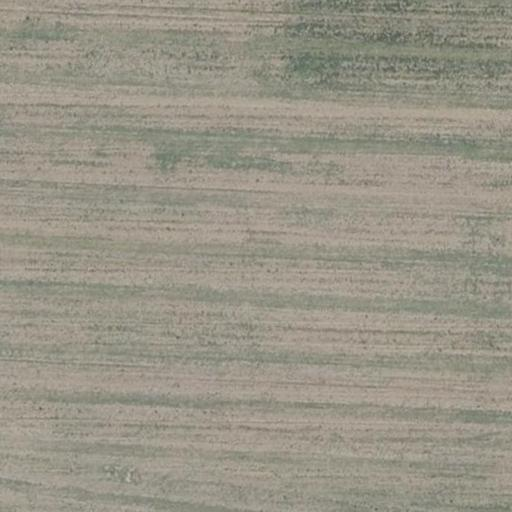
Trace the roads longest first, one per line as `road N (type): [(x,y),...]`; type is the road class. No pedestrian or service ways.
road 1 (track): [(511,121),(0,81)]
road 2 (track): [(0,439),(511,476)]
